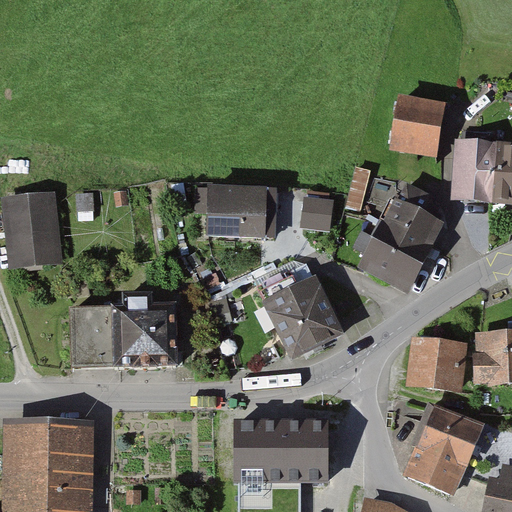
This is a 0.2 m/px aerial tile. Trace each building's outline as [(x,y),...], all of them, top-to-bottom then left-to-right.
[(449,106),(404,100),(397,150),(442,157),(449,106)] [(511,146),(464,143),(460,200),(511,203),(511,146)] [(366,208),(368,176),(353,175),(352,207),(366,208)] [(278,193),(201,192),(201,214),(217,214),(217,236),(278,236),(278,193)] [(59,196),(8,199),(13,266),(63,263),(59,196)] [(334,234),(336,203),(305,201),(303,232),(334,234)] [(452,225),(403,202),(368,271),(417,295),(452,225)] [(262,309),(292,368),(346,341),(317,282),(262,309)] [(113,374),(113,377),(179,375),(177,310),(154,310),(154,299),(118,300),(118,312),(111,312),(113,374)] [(71,375),(113,374),(111,312),(69,313),(71,375)] [(511,332),(480,334),(483,389),(511,387),(511,332)] [(471,345),(418,339),(412,386),(465,392),(471,345)] [(491,426),(436,409),(424,446),(420,445),(410,476),(462,493),(470,466),(477,468),(491,426)] [(99,511),(103,423),(15,420),(12,511),(99,511)] [(234,425),(234,490),(329,490),(329,426),(234,425)] [(502,479),(492,477),(486,511),(511,511),(511,465),(505,464),(502,479)] [(409,511),(362,502),(359,511),(409,511)]
